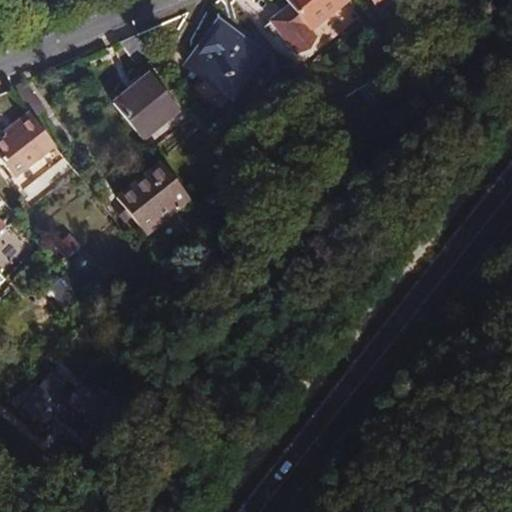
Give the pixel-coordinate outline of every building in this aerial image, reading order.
[(348,0),(286,0),(290,5),(270,21),(297,54),(309,50),(317,38),(310,31),(348,0)] [(222,109),(263,52),(219,21),(187,64),(204,76),(194,89),(222,109)] [(152,54),(136,35),(119,42),(138,65),(152,54)] [(113,103),(143,140),(180,110),(151,73),(113,103)] [(25,83),(11,89),(29,111),(33,116),(45,107),(25,83)] [(3,132),(7,137),(33,116),(29,111),(3,132)] [(7,137),(0,142),(0,158),(15,178),(56,145),(33,116),(7,137)] [(113,198),(144,237),(190,200),(160,161),(113,198)] [(240,285),(249,274),(229,248),(217,258),(240,285)] [(45,283),(60,301),(73,291),(58,272),(45,283)] [(47,439),(66,426),(77,443),(124,412),(100,375),(82,386),(66,362),(17,394),(47,439)]
